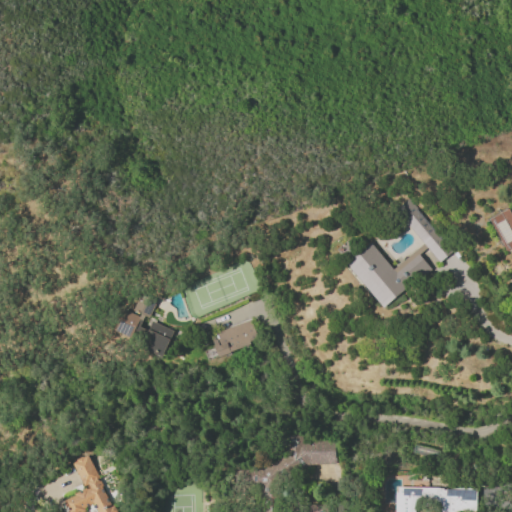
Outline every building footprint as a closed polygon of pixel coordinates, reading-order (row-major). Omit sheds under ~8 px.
[(436,262),(450,252),(409,198),(395,208),(436,262)] [(488,218),(505,252),(511,248),(511,216),(508,208),(488,218)] [(381,307),(430,269),(415,251),(392,269),(370,242),(345,262),(381,307)] [(133,310),(149,315),(154,299),(138,294),(133,310)] [(140,315),(120,310),(114,331),(133,337),(140,315)] [(218,356),(258,340),(249,319),(210,335),(218,356)] [(163,356),(171,329),(149,321),(140,349),(163,356)] [(271,511),(272,510),(264,501),(268,501),(273,507),(273,484),(296,466),(334,465),(334,440),(302,440),(302,435),(286,435),(283,437),(283,453),(264,469),(233,470),(249,489),(252,489),(266,507),(235,507),(234,511),(271,511)] [(84,490),(64,498),(70,511),(75,511),(94,504),(96,511),(112,511),(88,454),(71,461),(84,490)] [(475,489),(394,487),(393,511),(413,511),(414,505),(439,506),(439,511),(454,511),(475,511),(475,489)]
